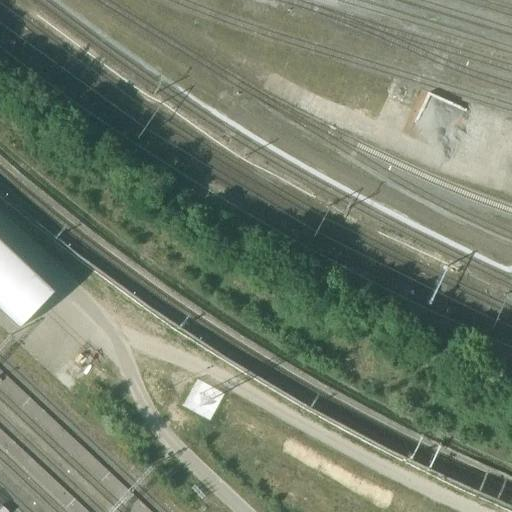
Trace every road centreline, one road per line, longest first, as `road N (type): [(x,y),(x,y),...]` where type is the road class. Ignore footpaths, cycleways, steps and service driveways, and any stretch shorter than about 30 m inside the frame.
road 1 (track): [(511,469),(358,394),(249,329),(107,231),(0,144)]
road 2 (track): [(113,330),(228,379),(479,511)]
road 3 (unknown): [(511,191),(311,112)]
